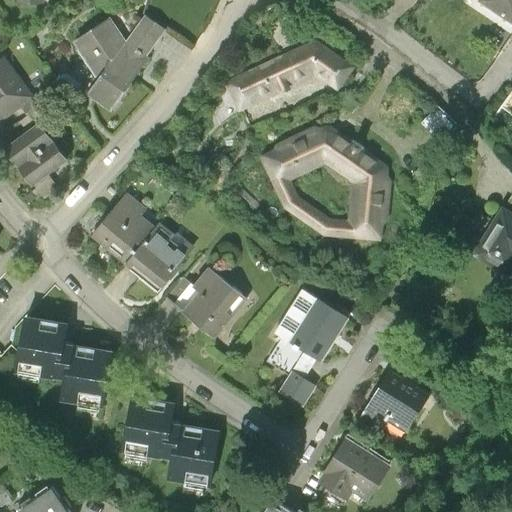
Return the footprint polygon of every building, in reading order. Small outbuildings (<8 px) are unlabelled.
[(511,0),(475,0),(476,1),(511,24),(511,0)] [(111,15),(72,40),(100,82),(117,56),(127,42),(111,15)] [(140,71),(167,30),(145,15),(127,42),(117,56),(140,71)] [(236,115),(322,77),(339,90),(358,66),(317,38),(221,81),(236,115)] [(112,113),(140,71),(117,56),(100,82),(89,98),(112,113)] [(0,124),(19,112),(34,101),(5,57),(0,59),(0,124)] [(511,119),(511,93),(500,111),(511,119)] [(423,121),(442,138),(459,120),(440,103),(423,121)] [(324,235),(374,241),(385,233),(390,165),(330,121),(260,155),(282,209),(324,235)] [(57,146),(47,132),(10,159),(21,173),(57,146)] [(68,161),(57,146),(21,173),(31,188),(68,161)] [(160,220),(125,193),(89,240),(124,266),(160,220)] [(511,267),(511,206),(509,212),(489,201),(462,249),(498,270),(503,262),(511,267)] [(194,246),(160,220),(124,266),(158,293),(194,246)] [(249,301),(208,269),(176,309),(216,341),(249,301)] [(364,329),(304,289),(275,333),(284,339),(268,362),(286,374),(275,392),(306,410),(316,394),(322,398),(339,374),(336,372),(364,329)] [(112,354),(62,346),(65,327),(27,320),(18,372),(68,380),(64,406),(102,412),(112,354)] [(434,396),(392,370),(363,416),(385,430),(390,422),(410,434),(434,396)] [(177,406),(134,399),(125,451),(174,459),(171,479),(212,486),(220,433),(174,426),(177,406)] [(392,466),(346,438),(318,484),(349,503),(355,494),(369,503),(392,466)] [(1,478),(0,478),(0,503),(11,497),(1,478)] [(72,511),(52,484),(35,495),(46,511),(72,511)] [(46,511),(35,495),(18,507),(21,511),(46,511)] [(265,511),(298,511),(274,497),(265,511)]
